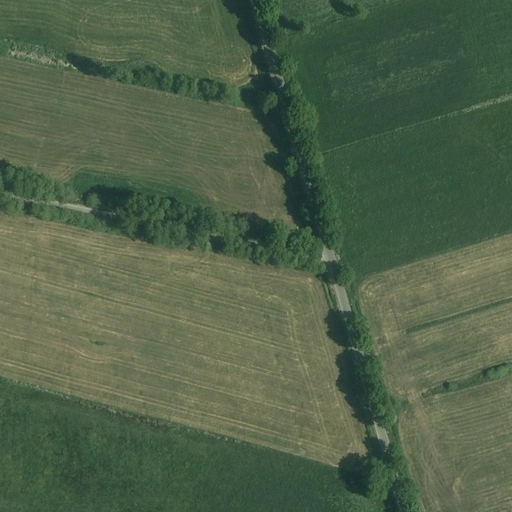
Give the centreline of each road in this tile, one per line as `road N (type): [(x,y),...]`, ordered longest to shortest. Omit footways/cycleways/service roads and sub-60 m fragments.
road 1 (unclassified): [(405,511),(258,0)]
road 2 (track): [(332,261),(0,190)]
